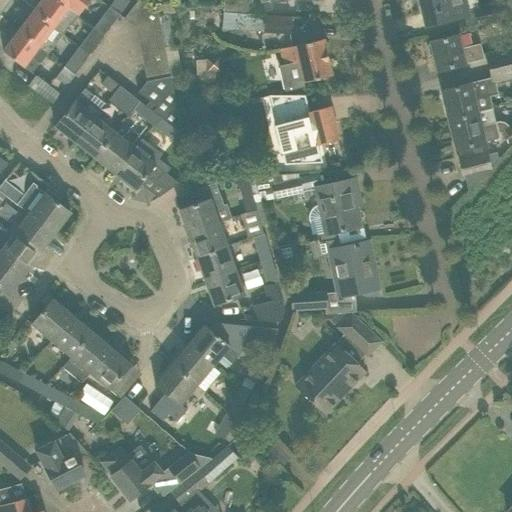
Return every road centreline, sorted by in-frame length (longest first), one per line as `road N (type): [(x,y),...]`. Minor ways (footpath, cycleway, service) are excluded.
road 1 (residential): [(454,320),(369,0)]
road 2 (residential): [(110,217),(139,218),(162,235),(171,286),(155,308),(129,311),(88,281),(79,267),(90,236)]
road 3 (tertiary): [(339,511),(511,330)]
road 4 (residential): [(110,217),(0,121)]
